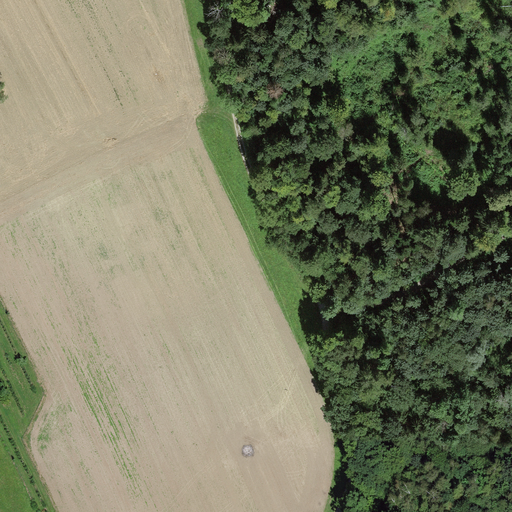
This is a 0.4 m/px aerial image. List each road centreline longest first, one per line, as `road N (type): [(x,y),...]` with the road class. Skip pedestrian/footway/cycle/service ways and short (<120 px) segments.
road 1 (track): [(342,511),(359,445),(335,336),(323,316),(410,293),(511,228)]
road 2 (track): [(323,316),(244,142),(222,25)]
